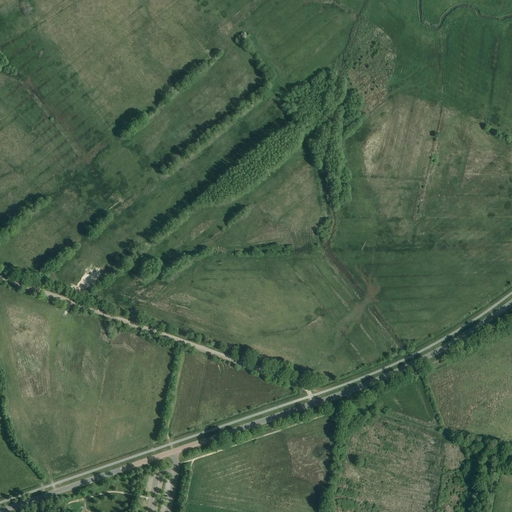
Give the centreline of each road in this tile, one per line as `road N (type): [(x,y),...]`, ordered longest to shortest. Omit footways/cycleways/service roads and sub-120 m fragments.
road 1 (tertiary): [(0,511),(347,392),(460,337)]
road 2 (track): [(0,276),(185,342)]
road 3 (track): [(511,458),(369,409),(347,392)]
road 4 (track): [(185,342),(303,386),(314,403)]
